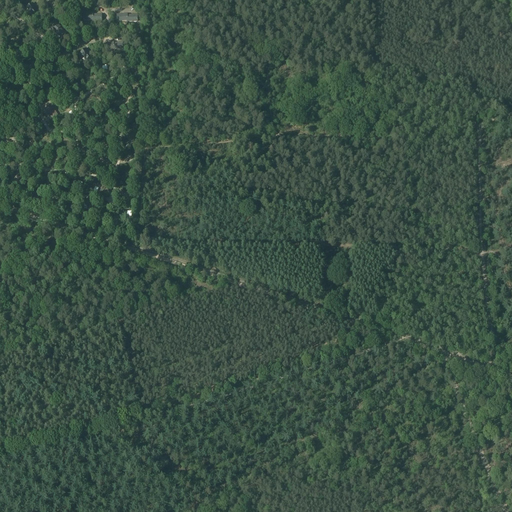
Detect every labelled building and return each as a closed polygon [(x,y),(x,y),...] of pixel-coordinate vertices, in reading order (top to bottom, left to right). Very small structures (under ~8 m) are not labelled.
[(26,7),(31,16),(38,12),(35,7),(34,6),(35,5),(33,3),(26,7)] [(127,21),(128,15),(128,14),(118,14),(117,14),(117,22),(127,21)] [(49,26),(56,32),(59,28),(60,27),(58,25),(54,21),(49,26)] [(62,30),(59,28),(56,32),(55,33),(62,39),(66,34),(62,30)] [(80,53),(86,61),(92,56),(88,52),(88,51),(88,50),(86,48),(80,53)] [(82,74),(86,79),(92,74),(88,69),(82,74)] [(51,105),(45,109),(49,115),(56,112),(51,105)] [(99,158),(105,160),(107,153),(101,151),(99,158)]
